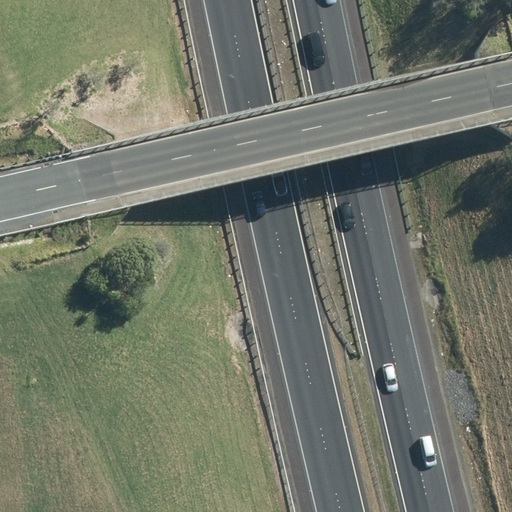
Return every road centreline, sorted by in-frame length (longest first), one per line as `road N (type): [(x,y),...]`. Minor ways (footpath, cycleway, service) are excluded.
road 1 (tertiary): [(0,200),(511,82)]
road 2 (motorway): [(337,511),(223,0)]
road 3 (motorway): [(330,0),(435,511)]
